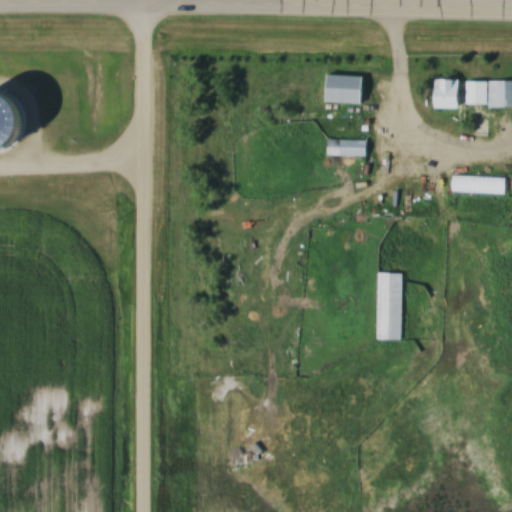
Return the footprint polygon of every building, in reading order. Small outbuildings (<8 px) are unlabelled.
[(359,76),(317,76),(317,103),(359,103),(359,76)] [(511,107),(511,81),(425,80),(425,106),(511,107)] [(321,156),(363,156),(363,139),(321,139),(321,156)] [(374,274),(374,341),(399,341),(399,274),(374,274)] [(404,372),(409,376),(414,369),(409,365),(404,372)]
